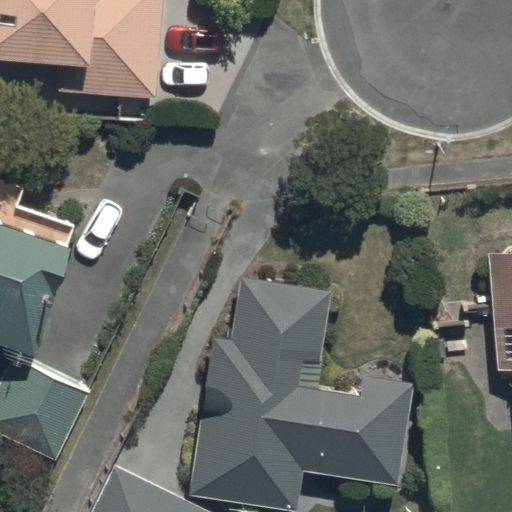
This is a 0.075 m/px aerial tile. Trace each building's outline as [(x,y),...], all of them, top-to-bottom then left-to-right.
[(0,0),(0,75),(57,78),(55,101),(154,106),(159,0),(0,0)] [(0,359),(10,363),(0,384),(0,436),(55,463),(86,398),(29,370),(73,234),(14,215),(21,194),(0,187),(0,359)] [(511,259),(482,262),(493,383),(511,381),(511,259)] [(229,347),(209,344),(190,499),(290,511),(296,511),(300,477),(394,489),(407,389),(358,383),(355,404),(314,399),(327,295),(237,284),(229,347)] [(196,511),(111,471),(90,511),(196,511)]
